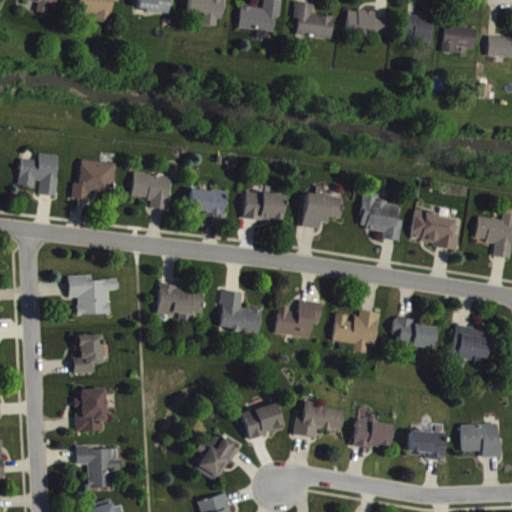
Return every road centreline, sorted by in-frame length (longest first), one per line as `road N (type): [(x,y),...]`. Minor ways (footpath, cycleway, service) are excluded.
road 1 (residential): [(0,226),(511,296)]
road 2 (residential): [(27,230),(39,511)]
road 3 (residential): [(511,490),(429,494),(304,475),(276,483)]
